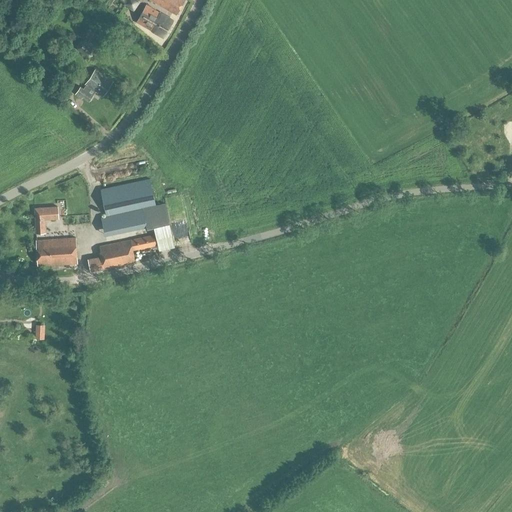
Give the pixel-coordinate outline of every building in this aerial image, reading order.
[(121,0),(126,3),(124,5),(132,10),(138,1),(136,0),(121,0)] [(176,15),(184,0),(150,0),(176,15)] [(164,38),(173,22),(146,6),(137,22),(164,38)] [(89,57),(94,49),(83,41),(77,49),(89,57)] [(41,81),(49,72),(43,67),(35,76),(41,81)] [(103,96),(113,82),(96,70),(86,84),(83,89),(80,88),(76,93),(88,101),(93,94),(98,98),(101,95),(103,96)] [(122,162),(102,167),(103,174),(109,172),(110,178),(125,175),(122,162)] [(156,205),(150,178),(100,189),(106,216),(101,217),(105,235),(147,226),(153,224),(149,206),(156,205)] [(153,224),(147,226),(147,229),(155,227),(159,251),(175,247),(166,203),(156,205),(149,206),(153,224)] [(211,203),(197,206),(202,230),(217,227),(211,203)] [(58,208),(36,209),(37,234),(46,233),(45,220),(59,219),(58,208)] [(155,235),(131,240),(133,249),(133,250),(157,245),(155,235)] [(38,267),(77,264),(76,239),(37,241),(38,267)] [(104,255),(88,259),(91,272),(135,263),(135,260),(133,250),(133,249),(131,240),(102,246),(104,255)]
